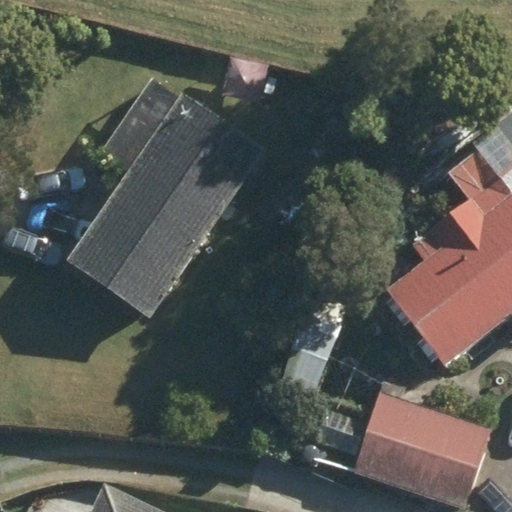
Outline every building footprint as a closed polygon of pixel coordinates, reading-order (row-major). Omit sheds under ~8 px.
[(67,271),(149,327),(264,159),(182,103),(67,271)] [(386,300),(444,375),(511,322),(511,185),(508,181),(511,178),(511,173),(510,171),(511,168),(511,130),(448,181),(471,211),(413,256),(424,271),(386,300)] [(301,343),(330,353),(341,316),(314,306),(301,343)] [(355,480),(452,511),(467,511),(492,437),(381,399),(355,480)] [(142,511),(105,494),(96,511),(142,511)]
